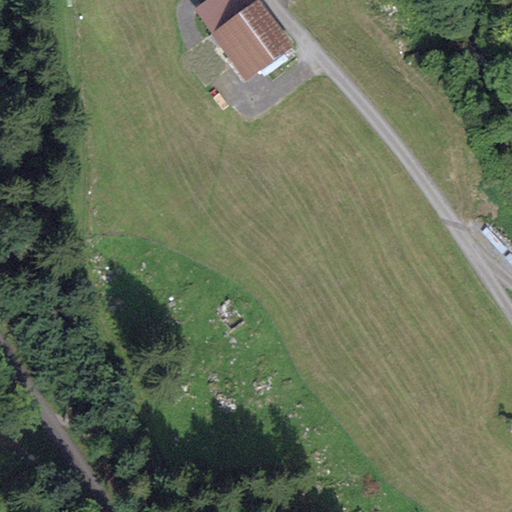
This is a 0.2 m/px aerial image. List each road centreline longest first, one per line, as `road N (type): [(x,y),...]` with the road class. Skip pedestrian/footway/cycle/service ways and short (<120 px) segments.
road 1 (track): [(511,318),(339,84),(254,0)]
road 2 (tertiary): [(0,349),(104,511)]
